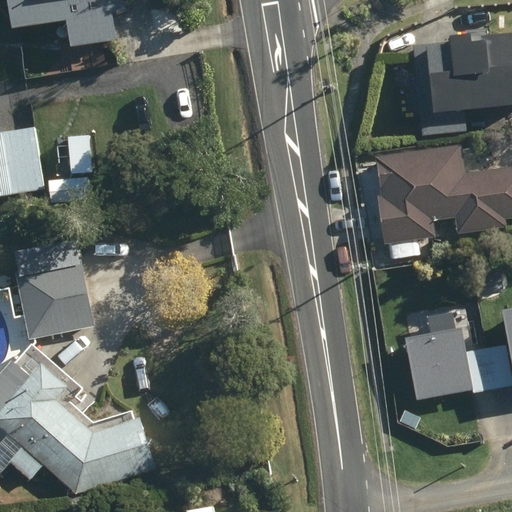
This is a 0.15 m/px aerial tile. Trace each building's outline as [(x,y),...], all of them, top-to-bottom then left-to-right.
[(66,22),(70,49),(116,42),(112,15),(127,13),(124,0),(7,0),(13,31),(66,22)] [(437,44),(414,46),(423,133),(464,129),(462,107),(511,102),(511,34),(480,38),(481,42),(473,43),(472,35),(450,37),(450,42),(437,44)] [(0,134),(0,190),(43,185),(35,130),(0,134)] [(511,167),(466,175),(462,146),(423,152),(423,150),(377,157),(383,196),(377,197),(384,247),(399,244),(437,239),(434,222),(456,219),(458,228),(459,237),(508,230),(507,221),(511,220),(511,167)] [(27,277),(31,302),(38,338),(93,327),(82,267),(27,277)] [(511,364),(511,308),(501,310),(508,344),(511,364)] [(416,400),(472,389),(465,352),(461,327),(404,338),(416,400)] [(511,385),(511,364),(508,344),(465,352),(472,389),(473,393),(511,385)] [(13,363),(0,378),(0,430),(22,449),(9,464),(30,483),(43,467),(50,473),(76,495),(155,471),(139,419),(136,421),(93,433),(58,402),(69,391),(42,367),(31,379),(13,363)]
